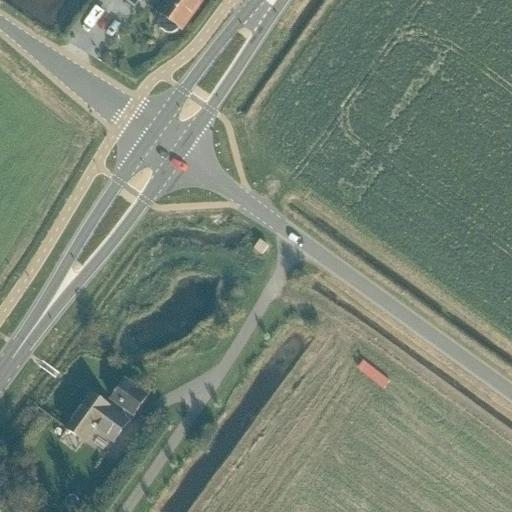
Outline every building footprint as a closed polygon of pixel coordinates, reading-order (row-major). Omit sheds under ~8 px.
[(120,0),(133,9),(139,0),(120,0)] [(159,20),(159,25),(161,30),(167,35),(173,35),(178,33),(180,30),(181,31),(203,0),(170,0),(160,16),(161,17),(159,20)] [(263,240),(255,251),(263,258),(272,247),(263,240)] [(126,382),(112,401),(134,418),(149,399),(126,382)] [(84,408),(68,431),(84,443),(96,427),(106,434),(105,436),(115,443),(119,437),(129,423),(89,395),(89,394),(81,405),(84,408)]
